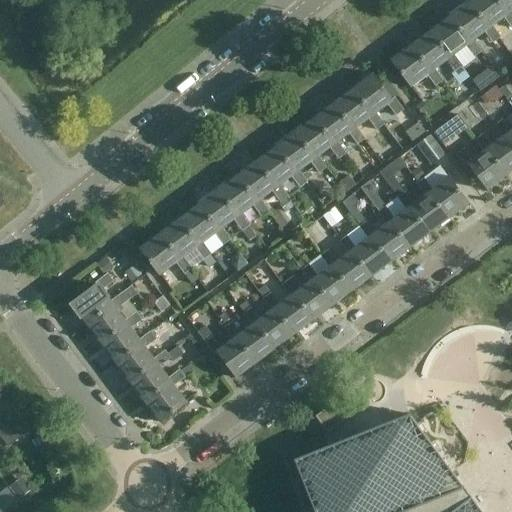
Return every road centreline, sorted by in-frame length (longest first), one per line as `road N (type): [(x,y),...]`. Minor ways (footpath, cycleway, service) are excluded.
road 1 (residential): [(146,486),(511,209)]
road 2 (unclassified): [(0,255),(316,0)]
road 3 (unclassified): [(146,486),(0,289)]
